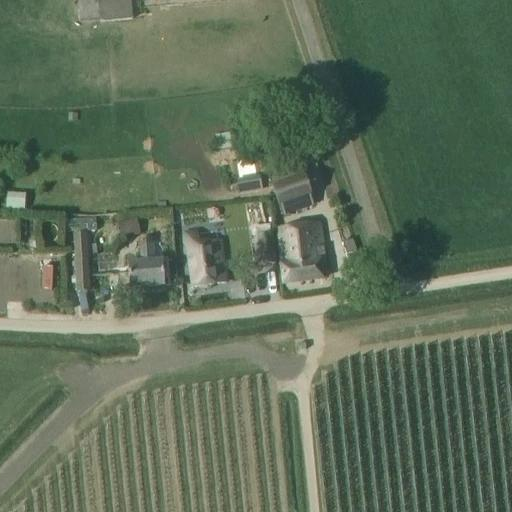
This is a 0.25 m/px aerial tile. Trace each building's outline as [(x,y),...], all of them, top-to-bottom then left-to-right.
[(100,20),(100,23),(132,20),(130,0),(107,0),(78,2),(80,22),(100,20)] [(216,152),(255,146),(252,130),(213,137),(216,152)] [(300,170),(263,184),(274,214),(311,200),(300,170)] [(5,212),(24,213),(25,196),(6,195),(5,212)] [(120,239),(140,236),(137,220),(117,223),(120,239)] [(284,284),(323,278),(320,261),(325,261),(319,223),(276,230),(284,284)] [(225,284),(220,244),(197,246),(196,235),(187,236),(193,287),(225,284)] [(89,292),(86,237),(73,237),(76,293),(89,292)] [(254,239),(257,267),(275,265),(272,237),(254,239)] [(143,241),(147,288),(164,286),(162,260),(153,261),(152,240),(143,241)] [(353,240),(342,244),(346,255),(357,252),(353,240)] [(118,275),(119,290),(147,288),(143,241),(139,241),(141,262),(127,263),(128,275),(118,275)]
